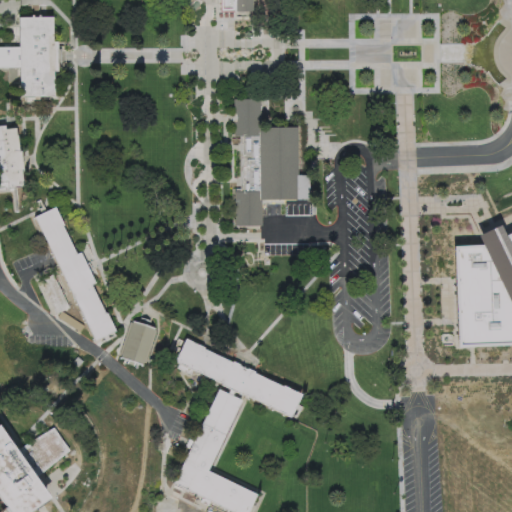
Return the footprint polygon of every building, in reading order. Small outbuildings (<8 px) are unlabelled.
[(218,0),(219,10),(251,10),(251,0),(218,0)] [(17,17),(50,17),(51,42),(55,41),(55,50),(60,50),(60,59),(60,65),(55,65),(55,71),(51,71),(52,96),(19,96),(18,67),(0,67),(0,48),(18,48),(17,17)] [(233,135),(239,135),(239,187),(234,187),(234,225),(260,225),(260,198),(308,198),(308,173),(296,173),(296,125),(259,125),(259,97),(233,97),(233,135)] [(0,123),(0,186),(21,184),(19,169),(21,169),(18,148),(17,148),(15,133),(14,133),(13,126),(3,127),(3,123),(0,123)] [(31,216),(52,206),(62,224),(60,225),(74,253),(78,251),(84,263),(88,262),(91,269),(88,270),(93,281),(90,283),(113,330),(94,340),(31,216)] [(451,246),(479,245),(475,235),(481,232),(493,227),(497,224),(502,235),(511,230),(511,345),(455,346),(454,320),(453,281),(451,246)] [(52,273),(68,307),(55,313),(39,280),(52,273)] [(66,314),(60,311),(56,317),(78,332),(82,326),(66,315),(66,314)] [(130,320),(143,325),(156,328),(143,364),(118,356),(128,326),(130,320)] [(229,387),(226,393),(217,388),(171,482),(233,511),(246,511),(255,494),(206,470),(240,400),(231,395),(233,390),(289,417),(293,408),(296,409),(298,404),(296,403),(300,393),(282,384),(281,386),(253,372),(253,371),(231,360),(231,361),(203,348),(203,346),(185,337),(173,361),(229,387)] [(83,362),(78,368),(72,363),(77,357),(83,362)] [(14,451),(52,427),(68,450),(34,478),(14,451)] [(0,430),(14,451),(34,478),(47,497),(25,511),(7,511),(0,501),(0,430)]
